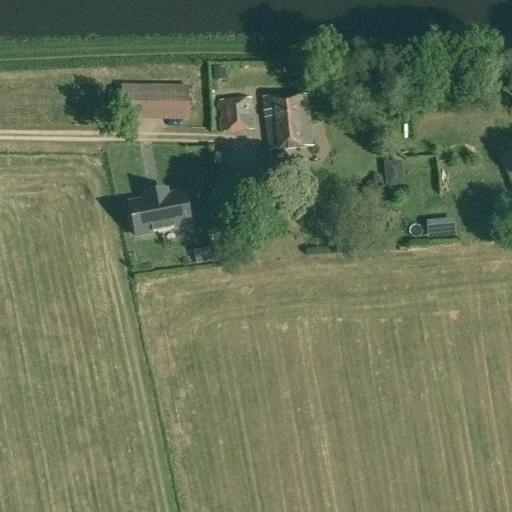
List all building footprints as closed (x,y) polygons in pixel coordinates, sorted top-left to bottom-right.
[(214,81),(227,80),(226,68),(213,68),(214,81)] [(121,85),(120,120),(188,121),(189,86),(121,85)] [(313,147),(307,95),(263,97),(269,151),(313,147)] [(219,101),(221,133),(256,130),(252,97),(219,101)] [(511,151),(502,155),(511,179),(511,151)] [(403,186),(401,161),(384,163),(386,188),(403,186)] [(168,193),(146,196),(146,200),(131,203),(136,236),(190,227),(184,194),(168,197),(168,193)]
